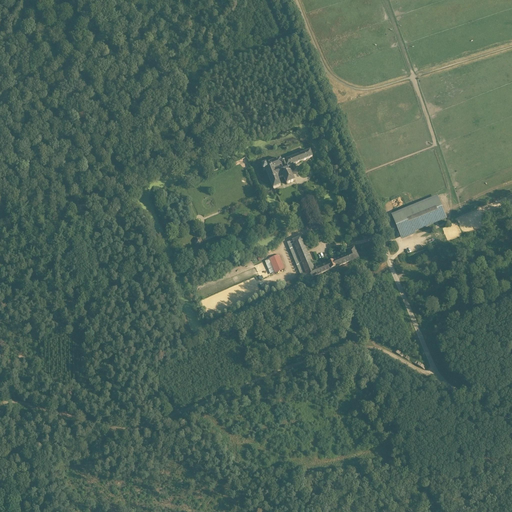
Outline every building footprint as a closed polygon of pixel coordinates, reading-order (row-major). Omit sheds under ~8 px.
[(280,159),(262,166),(264,171),(266,170),(273,187),(273,189),(281,186),(278,179),(283,177),(287,185),(295,181),(290,172),(289,173),(287,168),(312,157),(310,151),(282,163),(280,159)] [(437,198),(392,216),(401,237),(445,219),(437,198)] [(314,269),(301,237),(292,241),(308,279),(317,276),(314,269)] [(308,279),(292,241),(288,243),(303,277),(290,282),(292,286),(308,279)] [(354,248),(346,251),(347,255),(343,257),(345,264),(359,258),(354,248)] [(279,255),(265,261),(271,275),(285,269),(279,255)] [(331,262),(314,269),(317,276),(334,269),(345,264),(343,257),(331,262)]
